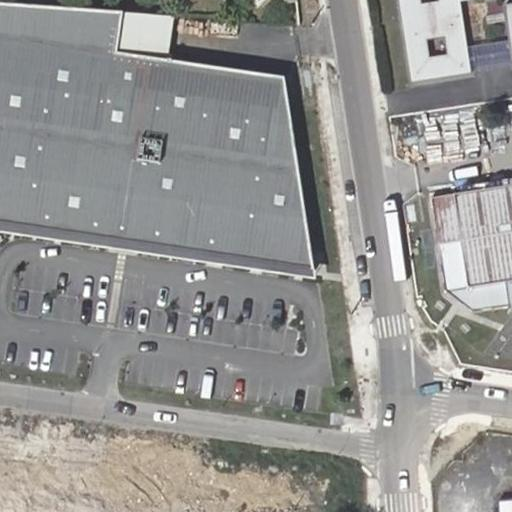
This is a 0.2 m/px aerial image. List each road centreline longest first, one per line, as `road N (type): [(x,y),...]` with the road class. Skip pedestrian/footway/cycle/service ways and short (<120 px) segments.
road 1 (residential): [(400,451),(0,395)]
road 2 (residential): [(397,386),(343,0)]
